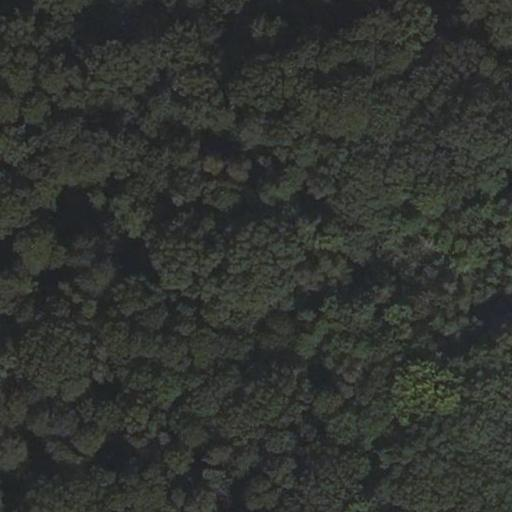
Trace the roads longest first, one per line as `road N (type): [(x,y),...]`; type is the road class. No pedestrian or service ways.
road 1 (track): [(0,55),(511,186)]
road 2 (track): [(511,399),(413,511)]
